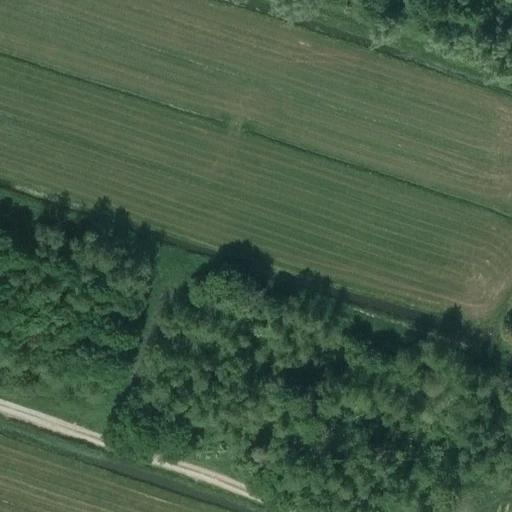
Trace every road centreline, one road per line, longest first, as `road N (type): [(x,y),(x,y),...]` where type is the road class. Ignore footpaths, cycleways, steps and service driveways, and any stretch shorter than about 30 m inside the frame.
road 1 (track): [(125,0),(457,118)]
road 2 (track): [(311,511),(0,408)]
